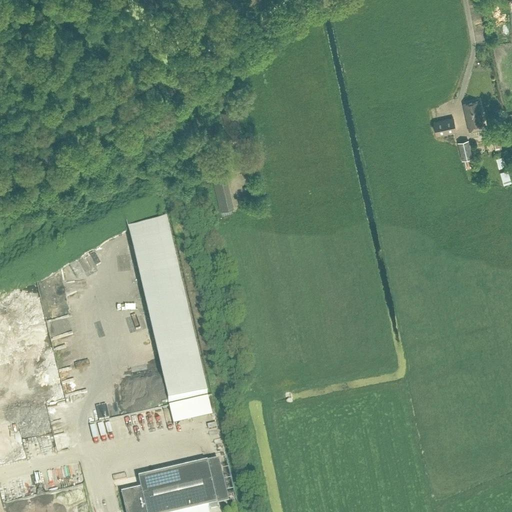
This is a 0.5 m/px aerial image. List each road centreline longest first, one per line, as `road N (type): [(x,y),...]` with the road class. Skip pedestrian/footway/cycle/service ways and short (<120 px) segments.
road 1 (unclassified): [(0,187),(320,0)]
road 2 (track): [(171,86),(161,144),(21,224)]
